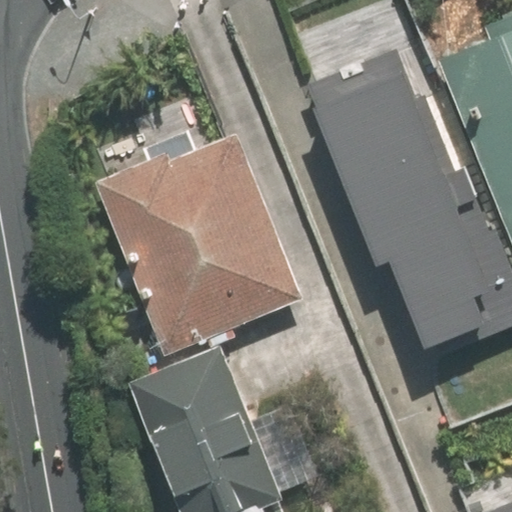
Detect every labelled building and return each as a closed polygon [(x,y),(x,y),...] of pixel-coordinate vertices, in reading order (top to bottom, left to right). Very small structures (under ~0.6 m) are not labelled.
[(511,10),(432,43),(511,247),(511,10)] [(511,314),(511,304),(410,48),(297,92),(403,358),(511,314)] [(301,305),(231,132),(91,189),(160,362),(301,305)] [(292,511),(229,349),(122,391),(169,511),(292,511)] [(511,511),(511,494),(468,511),(511,511)]
